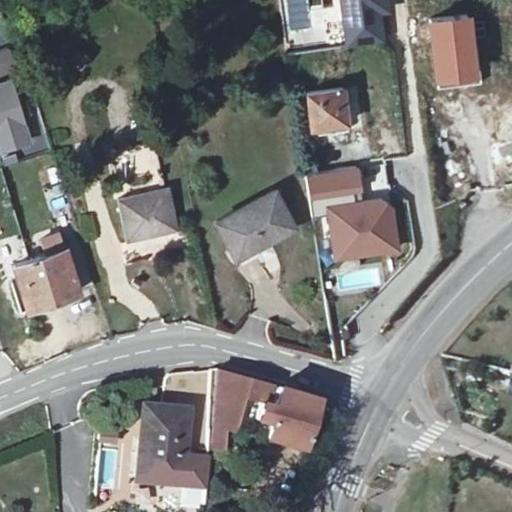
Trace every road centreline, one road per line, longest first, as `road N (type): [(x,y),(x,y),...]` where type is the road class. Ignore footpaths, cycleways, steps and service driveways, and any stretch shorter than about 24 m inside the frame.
road 1 (residential): [(411,47),(433,237),(376,313),(344,392)]
road 2 (residential): [(344,392),(217,349),(156,346),(0,400)]
road 3 (secondary): [(511,237),(431,319),(374,403)]
road 4 (residential): [(374,403),(511,466)]
